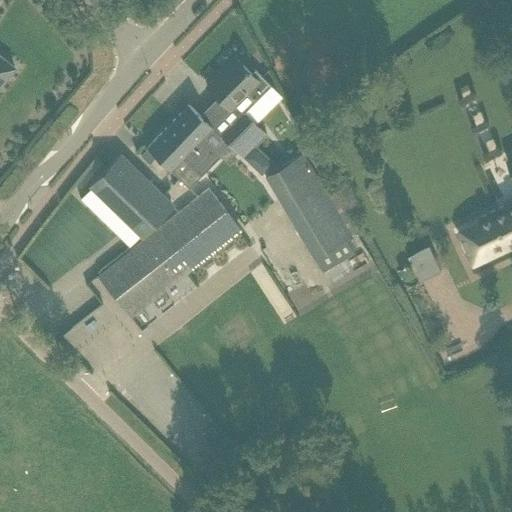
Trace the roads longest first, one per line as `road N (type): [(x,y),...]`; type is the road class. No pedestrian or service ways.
road 1 (unclassified): [(0,311),(194,511)]
road 2 (tertiary): [(0,230),(26,189),(144,58)]
